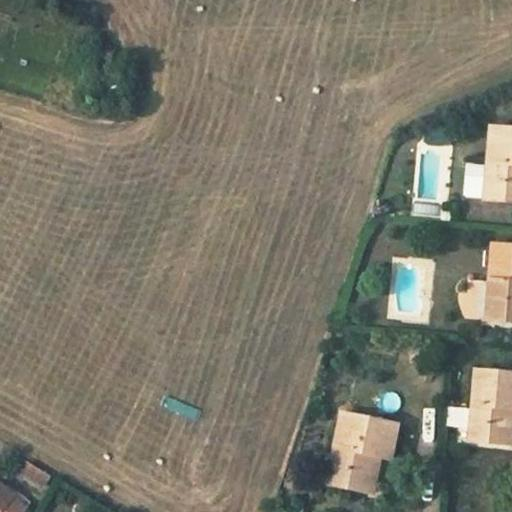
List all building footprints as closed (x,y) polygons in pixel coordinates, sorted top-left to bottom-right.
[(511,130),(493,129),(489,168),(486,200),(486,202),(511,204),(511,130)] [(467,197),(486,200),(489,168),(470,166),(467,197)] [(511,248),(494,247),(488,322),(511,324),(511,248)] [(510,411),(511,411),(511,375),(477,372),(473,412),(471,432),(470,443),(507,446),(510,411)] [(471,432),(473,412),(448,409),(446,429),(471,432)] [(376,458),(381,459),(390,461),(398,428),(343,417),(328,486),(368,494),(376,458)] [(373,496),(381,459),(376,458),(368,494),(373,496)] [(27,465),(22,473),(46,487),(51,480),(27,465)] [(0,511),(13,497),(0,486),(0,511)]
